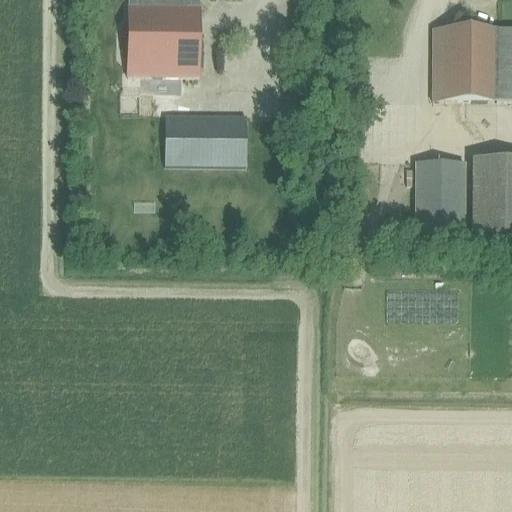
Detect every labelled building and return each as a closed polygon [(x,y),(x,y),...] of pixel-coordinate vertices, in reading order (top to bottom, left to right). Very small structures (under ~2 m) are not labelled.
[(127,0),(125,81),(197,82),(198,0),(127,0)] [(511,34),(502,34),(431,34),(431,105),(502,106),(511,105),(511,34)] [(162,170),(191,171),(243,171),(243,123),(162,122),(162,170)] [(511,167),(470,168),(471,257),(511,257),(511,167)] [(464,255),(465,168),(414,168),(413,254),(464,255)]
